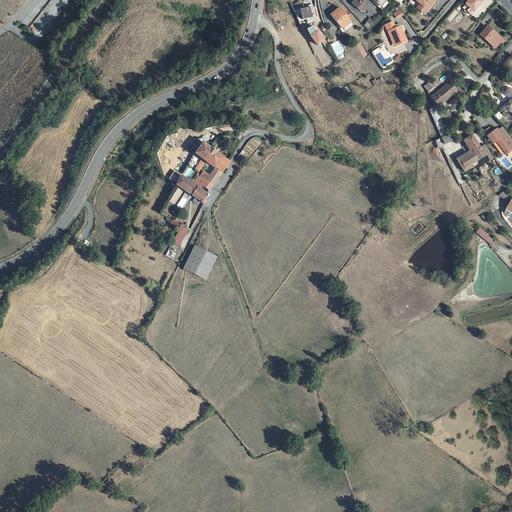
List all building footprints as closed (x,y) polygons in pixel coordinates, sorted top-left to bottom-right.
[(360,11),(365,12),(367,10),(363,2),(364,0),(354,0),(352,3),(351,4),(358,9),(360,11)] [(389,4),(386,1),(381,6),(373,0),(371,0),(383,10),(384,9),(384,10),(389,4)] [(411,0),(412,0),(411,0),(414,0),(420,4),(428,10),(431,6),(432,7),(436,2),(433,0),(411,0)] [(468,13),(471,15),(475,12),(474,11),(477,7),(478,8),(483,2),(480,0),(469,0),(463,8),(468,13)] [(428,10),(420,4),(417,8),(424,14),(428,10)] [(342,29),(351,22),(339,8),(331,15),(342,29)] [(397,19),(403,15),(399,9),(393,13),(397,19)] [(370,19),(365,25),(368,28),(370,25),(372,26),(375,22),(370,19)] [(385,25),(388,32),(390,31),(397,46),(408,41),(401,26),(400,26),(399,24),(395,26),(393,22),(385,25)] [(503,40),(487,26),(480,35),(495,48),(503,40)] [(439,106),(437,104),(432,97),(438,92),(430,82),(424,87),(428,92),(430,99),(437,108),(439,106)] [(449,83),(438,92),(432,97),(437,104),(443,99),(445,101),(456,92),(449,83)] [(504,90),(504,91),(504,92),(505,94),(505,95),(506,95),(510,98),(503,107),(511,112),(511,109),(511,90),(510,89),(509,88),(507,88),(506,89),(505,90),(504,90)] [(430,110),(442,138),(447,136),(435,108),(430,110)] [(497,129),(488,136),(491,141),(494,138),(506,155),(511,150),(511,139),(507,133),(503,137),(497,129)] [(454,140),(451,134),(447,136),(442,138),(445,144),(450,142),(454,140)] [(478,158),(480,157),(479,156),(485,152),(490,160),(494,158),(493,157),(485,144),(480,148),(472,135),(466,139),(466,140),(464,141),(470,151),(471,153),(468,155),(467,153),(458,159),(466,171),(468,170),(467,168),(469,166),(471,168),(473,167),(472,164),(479,159),(478,158)] [(218,165),(224,158),(203,142),(203,141),(203,140),(202,140),(201,139),(200,138),(199,139),(198,140),(197,140),(197,141),(197,142),(197,143),(200,147),(195,153),(206,162),(207,160),(210,162),(209,164),(210,165),(211,164),(216,167),(217,168),(219,166),(218,165)] [(445,144),(442,138),(435,141),(439,150),(442,149),(447,159),(451,157),(449,152),(446,150),(452,147),(450,142),(445,144)] [(210,176),(207,174),(203,180),(212,186),(228,164),(230,162),(224,158),(218,165),(219,166),(217,168),(216,167),(210,176)] [(456,160),(464,172),(466,171),(458,159),(456,160)] [(203,172),(200,178),(198,176),(194,182),(201,187),(202,185),(209,190),(212,186),(203,180),(207,174),(203,172)] [(181,176),(176,185),(185,191),(191,183),(181,176)] [(185,191),(200,200),(201,203),(202,204),(204,204),(205,203),(206,202),(206,200),(205,200),(204,198),(207,194),(191,183),(185,191)] [(511,197),(503,192),(499,196),(509,202),(511,197)] [(177,206),(181,209),(187,201),(183,198),(177,206)] [(477,232),(485,239),(488,235),(480,228),(477,232)] [(495,241),(488,235),(485,239),(492,245),(495,241)] [(217,257),(195,246),(184,269),(206,280),(217,257)]
